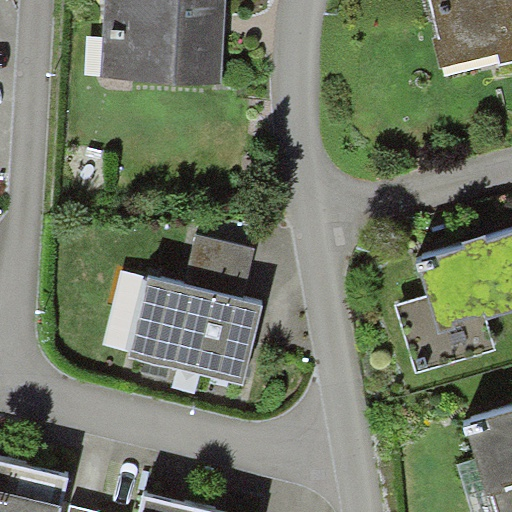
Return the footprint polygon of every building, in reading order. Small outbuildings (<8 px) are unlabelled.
[(223,0),(110,0),(106,77),(218,84),(223,0)] [(511,0),(428,0),(437,34),(431,35),(440,71),(496,57),(497,63),(511,58),(511,0)] [(443,249),(422,255),(432,289),(398,299),(418,366),(496,344),(485,307),(511,299),(511,219),(487,226),(484,217),(464,222),(467,231),(440,238),(443,249)] [(249,253),(197,239),(185,282),(148,272),(128,344),(242,375),(254,334),(263,302),(238,295),(249,253)] [(492,409),(470,416),(491,479),(494,478),(504,511),(511,511),(511,391),(489,398),(492,409)] [(0,511),(54,511),(57,504),(66,469),(0,452),(0,511)] [(246,511),(143,487),(136,511),(246,511)]
